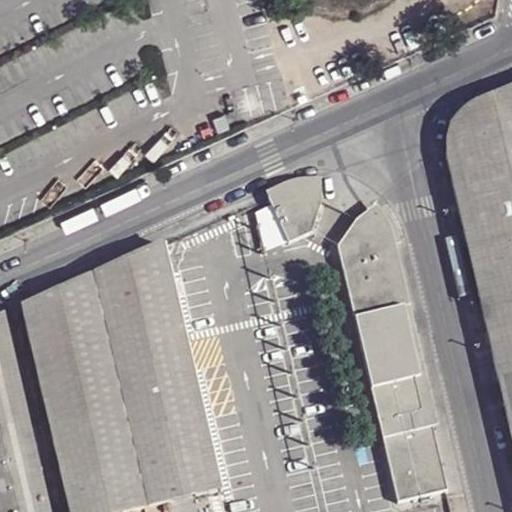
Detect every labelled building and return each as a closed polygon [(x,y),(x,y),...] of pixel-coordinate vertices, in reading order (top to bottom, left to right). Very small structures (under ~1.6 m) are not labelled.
[(445,157),(484,325),(511,318),(511,90),(472,108),(461,115),(452,126),(446,139),(445,153),(445,157)] [(274,223),(284,245),(307,235),(318,206),(318,193),(304,192),(284,195),(265,203),(274,223)] [(444,495),(388,249),(386,242),(378,228),(367,216),(354,223),(354,224),(335,248),(396,507),(444,495)] [(284,245),(274,223),(260,229),(268,252),(284,245)] [(219,494),(161,250),(92,279),(18,311),(66,511),(142,511),(149,511),(219,494)] [(511,318),(484,325),(511,447),(511,318)] [(0,511),(46,511),(0,319),(0,511)]
